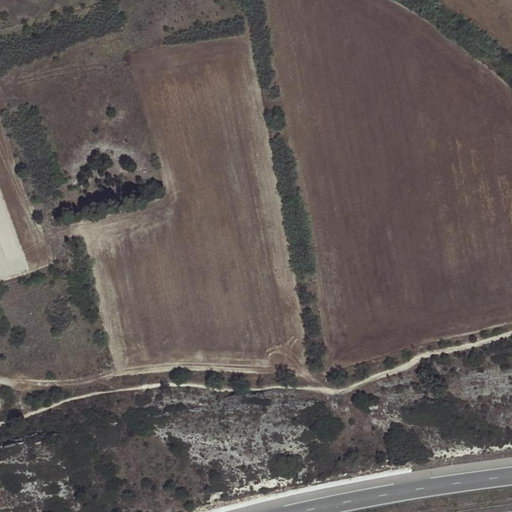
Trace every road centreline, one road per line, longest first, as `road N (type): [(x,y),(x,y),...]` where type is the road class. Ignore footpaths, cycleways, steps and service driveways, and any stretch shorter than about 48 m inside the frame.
road 1 (track): [(511,334),(341,392),(174,384),(96,393),(0,423)]
road 2 (motorway): [(511,478),(311,511)]
